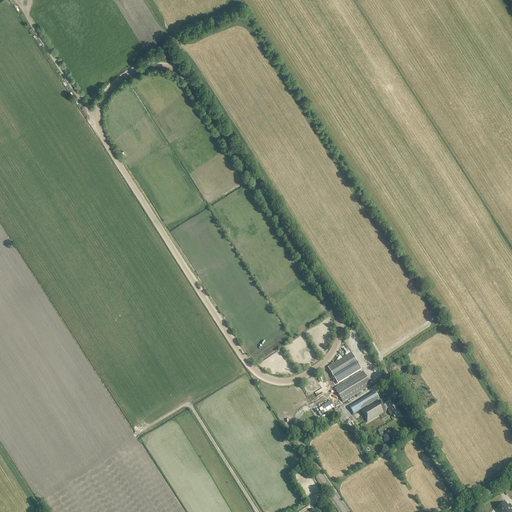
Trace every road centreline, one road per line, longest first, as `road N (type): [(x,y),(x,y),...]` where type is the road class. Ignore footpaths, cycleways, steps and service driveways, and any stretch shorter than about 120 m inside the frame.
road 1 (unknown): [(137,435),(190,405),(257,511)]
road 2 (track): [(15,0),(96,116)]
road 3 (unclassified): [(466,509),(400,402)]
